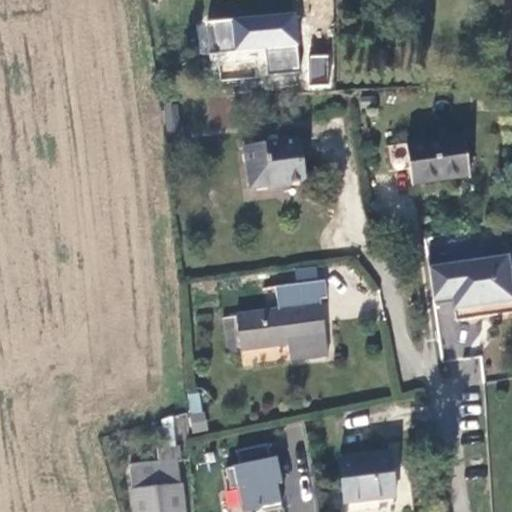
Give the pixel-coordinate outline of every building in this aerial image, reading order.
[(217,78),(301,72),(297,12),(198,18),(201,57),(216,56),(217,78)] [(309,54),(308,86),(330,87),(331,55),(309,54)] [(413,183),(470,175),(464,135),(407,143),(411,169),(413,183)] [(303,179),(295,137),(244,147),(252,189),(303,179)] [(511,296),(506,256),(505,248),(484,251),(448,256),(427,259),(434,304),(454,302),(457,320),(511,312),(511,296)] [(296,280),(318,278),(317,265),(294,268),(296,280)] [(323,277),(273,285),(277,307),(265,309),(234,314),(239,346),(287,339),(290,358),(329,352),(320,295),(326,294),(323,277)] [(188,393),(191,432),(205,431),(202,392),(188,393)] [(401,492),(394,449),(341,456),(348,500),(401,492)] [(184,511),(178,456),(132,460),(137,511),(184,511)] [(233,467),(242,511),(244,511),(261,509),(262,511),(263,511),(282,509),(277,485),(282,484),(277,458),(238,465),(233,467)]
